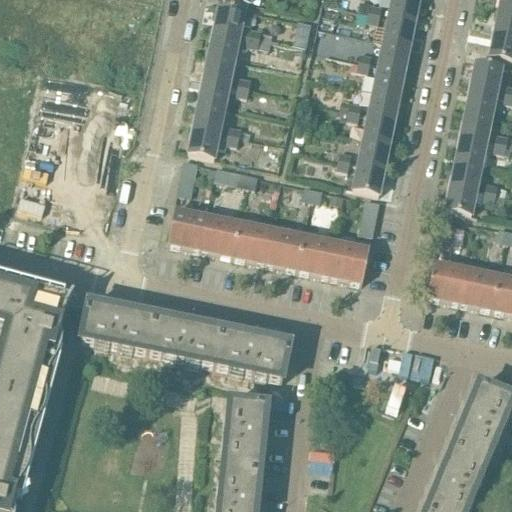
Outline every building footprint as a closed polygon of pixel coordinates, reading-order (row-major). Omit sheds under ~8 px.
[(250,0),(222,0),(222,4),(248,10),(250,0)] [(391,0),(387,24),(413,29),(418,4),(399,0),(391,0)] [(511,0),(500,0),(498,13),(511,15),(511,0)] [(369,10),(367,20),(378,22),(379,12),(369,10)] [(217,11),(212,37),(258,46),(260,37),(250,34),(250,33),(241,31),(244,17),(217,11)] [(511,15),(498,13),(493,37),(511,41),(511,15)] [(367,20),(366,29),(376,31),(378,22),(367,20)] [(408,54),(413,29),(387,24),(382,48),(408,54)] [(258,46),(212,37),(207,61),(233,67),(236,53),(246,55),(246,54),(256,56),(258,46)] [(511,67),(511,41),(493,37),(488,63),(511,67)] [(403,78),(408,54),(382,48),(377,73),(403,78)] [(359,60),(357,69),(368,71),(370,62),(359,60)] [(233,67),(207,61),(202,86),(228,91),(233,67)] [(469,93),(495,99),(500,73),(474,68),(469,93)] [(356,76),(356,78),(367,80),(368,71),(357,69),(357,70),(356,76)] [(398,103),(403,78),(377,73),(372,97),(398,103)] [(239,84),(237,93),(248,95),(250,86),(239,84)] [(202,86),(197,110),(223,116),(228,91),(202,86)] [(246,105),(248,95),(237,93),(234,102),(246,105)] [(469,93),(464,118),(490,123),(495,99),(469,93)] [(393,127),(398,103),(372,97),(367,122),(393,127)] [(511,102),(504,101),(502,110),(511,111),(511,102)] [(349,109),(347,118),(358,120),(360,111),(349,109)] [(223,116),(197,110),(192,135),(218,140),(223,116)] [(347,118),(346,127),(356,129),(358,120),(347,118)] [(459,142),(485,148),(490,123),(464,118),(459,142)] [(388,152),(393,127),(367,122),(362,146),(388,152)] [(228,133),(227,142),(238,144),(240,135),(228,133)] [(192,135),(187,160),(213,165),(215,154),(223,156),(224,151),(236,154),(238,144),(227,142),(218,140),(192,135)] [(496,141),(494,150),(505,152),(507,143),(496,141)] [(454,167),(480,172),(485,148),(459,142),(454,167)] [(362,146),(357,171),(383,176),(388,152),(362,146)] [(494,150),(492,159),(503,161),(505,152),(494,150)] [(339,158),(337,167),(348,170),(350,160),(339,158)] [(337,167),(335,177),(347,179),(348,170),(337,167)] [(449,191),(475,196),(480,172),(454,167),(449,191)] [(181,176),(194,179),(196,170),(183,168),(181,176)] [(378,202),(383,176),(357,171),(351,196),(378,202)] [(179,184),(192,187),(194,179),(181,176),(179,184)] [(238,180),(236,193),(245,195),(248,182),(238,180)] [(248,182),(245,195),(254,196),(257,184),(248,182)] [(178,193),(191,195),(192,187),(179,184),(178,193)] [(486,189),(484,199),(494,201),(496,192),(486,189)] [(470,222),(475,196),(449,191),(444,216),(470,222)] [(191,195),(178,193),(176,201),(189,204),(191,195)] [(303,194),(300,207),(309,209),(312,196),(303,194)] [(312,196),(309,209),(318,211),(321,198),(312,196)] [(484,199),(482,208),(492,210),(494,201),(484,199)] [(364,207),(363,215),(376,218),(377,210),(364,207)] [(363,215),(361,224),(374,226),(376,218),(363,215)] [(199,259),(206,223),(173,216),(166,251),(168,252),(167,252),(199,259)] [(206,223),(199,259),(231,265),(238,230),(206,223)] [(359,232),(372,235),(374,226),(361,224),(359,232)] [(440,232),(453,235),(454,227),(441,224),(440,232)] [(263,272),(270,236),(238,230),(231,265),(263,272)] [(372,235),(359,232),(358,241),(371,243),(372,235)] [(440,232),(438,241),(451,243),(453,235),(440,232)] [(498,235),(495,249),(504,251),(506,237),(498,235)] [(270,236),(263,272),(295,278),(302,243),(270,236)] [(449,252),(451,243),(438,241),(436,249),(449,252)] [(302,243),(295,278),(327,285),(335,249),(302,243)] [(368,256),(335,249),(327,285),(359,291),(360,291),(368,256)] [(425,304),(425,305),(427,305),(458,312),(465,276),(432,269),(425,304)] [(465,276),(458,312),(490,318),(497,283),(465,276)] [(511,285),(497,283),(490,318),(511,322),(511,285)] [(0,511),(12,511),(12,508),(14,501),(17,496),(21,490),(26,478),(28,466),(27,460),(27,457),(28,450),(30,444),(33,437),(38,430),(41,423),(43,416),(43,408),(43,399),(44,392),(45,386),(48,380),(53,372),(56,365),(58,358),(59,350),(59,343),(59,337),(62,323),(68,311),(71,307),(69,306),(64,312),(0,294),(0,511)] [(78,348),(146,362),(153,324),(126,319),(126,318),(115,316),(114,317),(86,311),(78,348)] [(213,375),(220,338),(192,332),(193,332),(181,330),(153,324),(146,362),(213,375)] [(220,338),(213,375),(280,389),(288,352),(260,346),(260,345),(248,343),(248,344),(220,338)] [(450,454),(486,469),(511,405),(477,391),(466,418),(465,417),(461,428),(450,454)] [(227,408),(220,477),(258,481),(261,452),(262,452),(263,441),(262,441),(265,412),(227,408)] [(435,491),(426,511),(467,511),(486,469),(450,454),(440,481),(439,480),(435,491)] [(255,509),(258,481),(220,477),(216,511),(255,511),(256,509),(255,509)]
